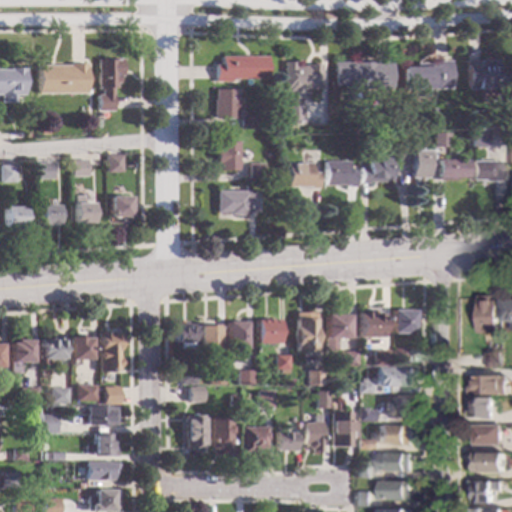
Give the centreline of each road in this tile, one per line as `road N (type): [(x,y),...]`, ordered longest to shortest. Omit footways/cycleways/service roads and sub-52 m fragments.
road 1 (residential): [(0,20),(385,24),(511,17)]
road 2 (residential): [(511,0),(0,2)]
road 3 (residential): [(165,276),(163,0)]
road 4 (primary): [(270,269),(0,289)]
road 5 (residential): [(440,511),(440,258)]
road 6 (primary): [(511,250),(270,269)]
road 7 (residential): [(146,511),(146,277)]
road 8 (residential): [(285,489),(146,488)]
road 9 (residential): [(285,489),(320,502),(342,496),(338,480),(285,489)]
